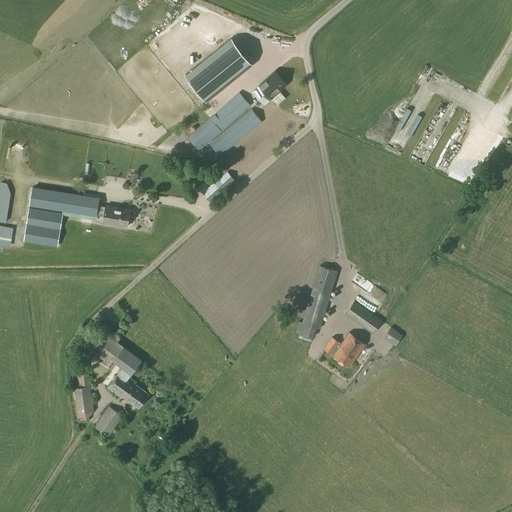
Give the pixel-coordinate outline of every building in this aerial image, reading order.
[(251,66),(228,41),(185,80),(208,105),(251,66)] [(422,81),(429,68),(423,64),(415,78),(422,81)] [(275,72),(259,86),(270,98),(286,84),(275,72)] [(397,128),(410,134),(429,89),(416,84),(397,128)] [(239,92),(187,138),(199,151),(250,105),(239,92)] [(270,103),(258,112),(264,120),(276,111),(270,103)] [(251,109),(209,144),(220,157),(262,122),(251,109)] [(275,113),(228,152),(239,165),(286,127),(275,113)] [(449,136),(433,167),(444,173),(459,141),(449,136)] [(184,171),(187,176),(196,171),(193,166),(184,171)] [(130,170),(129,183),(136,184),(137,171),(130,170)] [(210,203),(234,180),(226,172),(202,194),(210,203)] [(33,187),(30,204),(96,215),(104,216),(103,223),(127,227),(130,210),(106,206),(106,208),(98,206),(99,199),(33,187)] [(29,208),(23,241),(57,246),(63,213),(29,208)] [(302,323),(317,328),(319,329),(337,271),(320,266),(302,323)] [(348,278),(359,287),(365,280),(354,271),(348,278)] [(354,302),(345,314),(373,334),(382,322),(354,302)] [(299,322),(296,332),(314,337),(317,328),(302,323),(299,322)] [(391,327),(384,337),(395,346),(403,336),(391,327)] [(104,332),(92,349),(97,353),(94,357),(108,367),(112,361),(122,368),(119,372),(128,379),(141,360),(104,332)] [(332,338),(323,350),(349,368),(365,345),(349,333),(338,348),(336,347),(339,343),(332,338)] [(79,388),(73,388),(77,421),(86,420),(93,411),(85,356),(74,358),(79,388)] [(119,372),(107,388),(121,399),(122,397),(138,409),(149,394),(128,379),(119,372)] [(109,406),(94,427),(108,437),(123,417),(109,406)]
